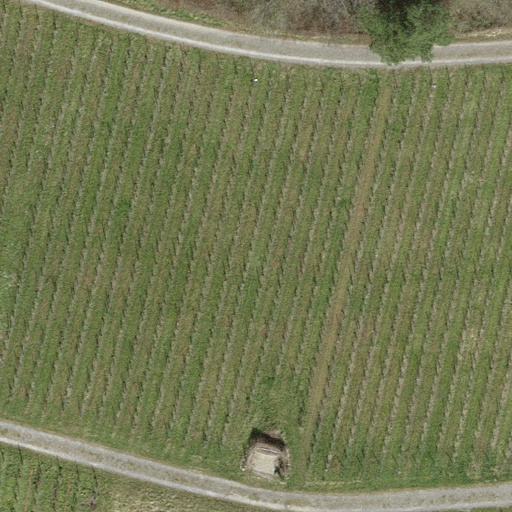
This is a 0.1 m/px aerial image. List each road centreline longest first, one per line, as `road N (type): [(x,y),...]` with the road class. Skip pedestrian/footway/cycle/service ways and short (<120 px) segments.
road 1 (track): [(511,498),(364,507),(269,500),(0,435)]
road 2 (track): [(53,0),(222,44),(314,56),(511,47)]
